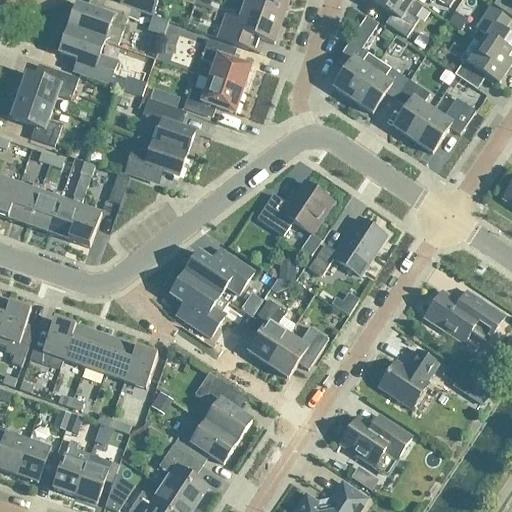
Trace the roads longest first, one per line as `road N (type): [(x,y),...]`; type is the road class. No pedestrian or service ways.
road 1 (residential): [(305,134),(110,281),(81,283),(0,254)]
road 2 (residential): [(447,215),(309,422)]
road 3 (residential): [(447,215),(330,138),(305,134)]
road 4 (residential): [(331,0),(297,98),(305,134)]
